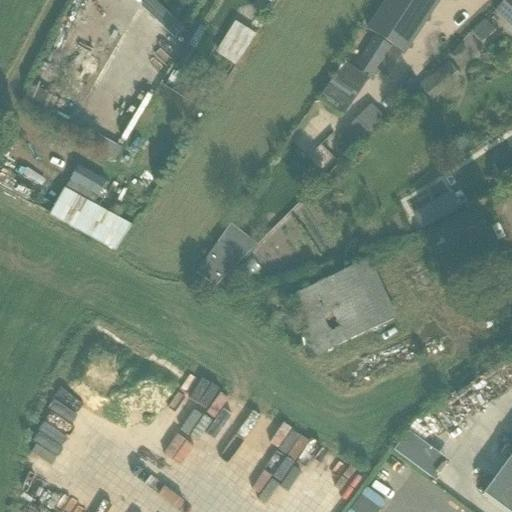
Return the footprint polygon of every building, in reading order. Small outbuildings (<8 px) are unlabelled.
[(343,62),(317,100),(319,101),(343,117),(368,79),(372,82),(379,71),(387,77),(401,55),(404,57),(441,0),(385,0),(365,31),(374,37),(353,69),(343,62)] [(511,0),(503,0),(497,8),(511,21),(511,0)] [(221,45),(241,56),(251,37),(232,26),(221,45)] [(431,101),(461,79),(449,62),(419,85),(431,101)] [(349,151),(383,117),(370,105),(337,139),(349,151)] [(71,177),(99,194),(106,183),(78,166),(71,177)] [(92,205),(99,194),(71,177),(64,188),(92,205)] [(77,230),(117,252),(131,227),(92,205),(64,188),(62,191),(49,215),(77,230)] [(448,194),(412,215),(421,230),(456,209),(448,194)] [(511,250),(459,270),(458,269),(495,252),(476,211),(420,236),(449,297),(460,292),(467,311),(486,303),(481,289),(489,286),(492,294),(511,288),(511,250)] [(230,225),(196,274),(214,288),(256,246),(230,225)] [(397,320),(369,261),(289,298),(316,357),(397,320)] [(425,477),(440,456),(402,431),(388,452),(425,477)] [(244,470),(249,463),(239,457),(243,451),(226,439),(217,451),(244,470)] [(511,511),(511,456),(483,496),(505,511),(511,511)] [(362,487),(344,511),(373,511),(382,501),(362,487)] [(149,511),(157,511),(165,497),(154,492),(146,510),(149,511)]
